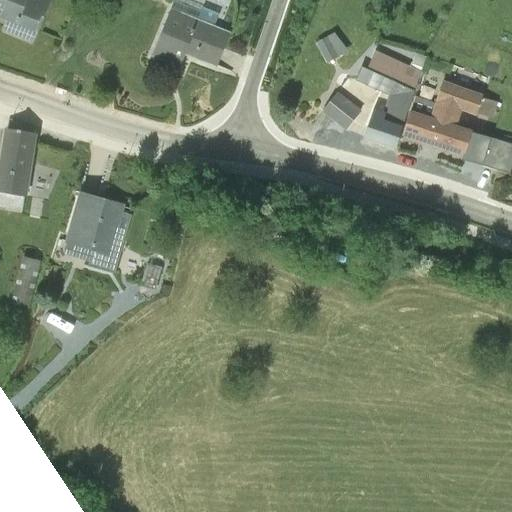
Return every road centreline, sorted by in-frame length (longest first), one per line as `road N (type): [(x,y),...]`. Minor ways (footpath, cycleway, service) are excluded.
road 1 (tertiary): [(239,151),(373,179),(511,223)]
road 2 (tertiary): [(0,89),(156,141),(239,151)]
road 3 (unclassified): [(279,0),(239,151)]
